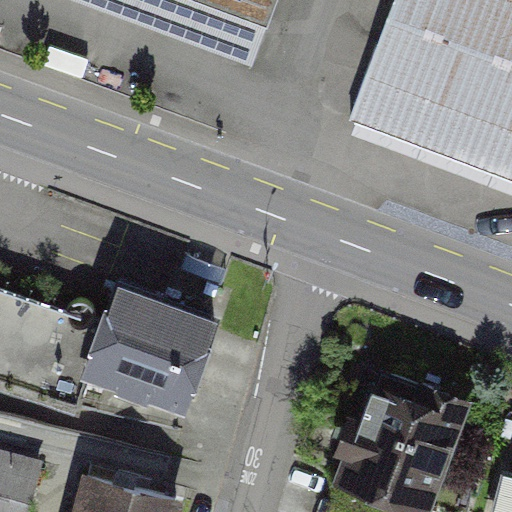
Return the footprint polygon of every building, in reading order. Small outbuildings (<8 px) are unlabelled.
[(264,0),(194,0),(257,22),(264,0)] [(511,0),(392,0),(352,104),(511,166),(511,0)] [(184,402),(216,317),(120,282),(106,320),(89,368),(122,380),(120,385),(148,395),(150,390),(184,402)] [(0,377),(79,396),(89,368),(106,320),(97,317),(98,313),(97,309),(95,305),(92,301),(88,299),(83,298),(79,299),(75,300),(72,302),(68,307),(66,314),(0,291),(0,377)] [(374,382),(334,495),(381,511),(435,511),(469,416),(374,382)] [(28,511),(41,465),(0,454),(0,511),(28,511)] [(174,511),(178,498),(89,475),(79,511),(174,511)]
